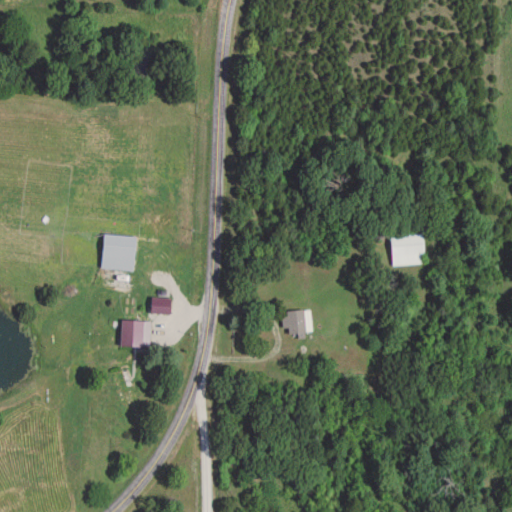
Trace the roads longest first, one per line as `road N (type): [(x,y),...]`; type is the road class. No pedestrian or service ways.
road 1 (tertiary): [(226,0),(204,345),(185,403)]
road 2 (tertiary): [(185,403),(157,456),(111,511)]
